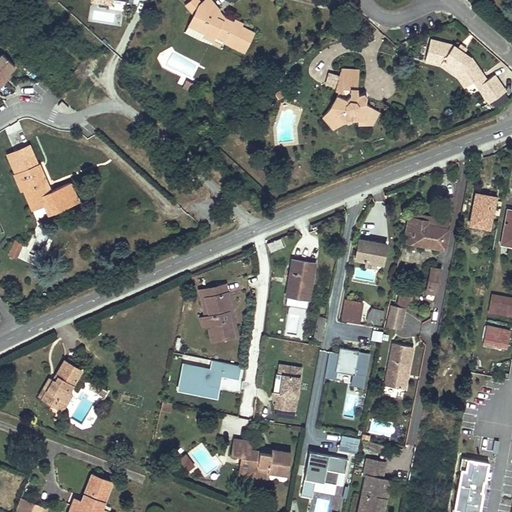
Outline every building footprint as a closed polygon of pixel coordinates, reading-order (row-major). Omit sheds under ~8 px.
[(243,26),(244,24),(234,19),(233,21),(225,18),(224,21),(217,17),(221,10),(211,0),(205,0),(202,3),(198,0),(190,0),(186,4),(194,13),(188,25),(184,32),(201,41),(203,36),(214,41),(213,43),(221,48),(224,42),(244,53),(255,32),(243,26)] [(221,10),(217,17),(224,21),(225,18),(226,16),(221,10)] [(431,40),(426,61),(441,65),(442,62),(459,74),(464,67),(473,80),(482,74),(471,58),(464,53),(458,48),(453,45),(431,40)] [(461,44),(458,48),(464,53),(467,49),(461,44)] [(0,87),(8,78),(6,76),(15,66),(2,54),(1,56),(0,55),(0,87)] [(360,70),(341,68),(335,90),(338,92),(330,107),(323,116),(333,129),(343,122),(357,122),(358,125),(373,125),(379,111),(366,103),(362,100),(359,98),(358,94),(357,87),(360,70)] [(482,74),(473,80),(477,85),(486,79),(482,74)] [(486,79),(477,85),(488,102),(505,90),(494,74),(486,79)] [(194,85),(189,81),(185,86),(191,90),(194,85)] [(473,81),(466,85),(472,94),(479,89),(473,81)] [(363,92),(358,94),(359,98),(362,100),(366,103),(368,97),(363,92)] [(68,106),(62,100),(58,105),(64,110),(68,106)] [(30,146),(15,152),(24,170),(26,169),(30,177),(23,180),(27,190),(36,210),(45,205),(50,215),(79,202),(71,183),(52,191),(40,163),(38,164),(30,146)] [(15,152),(8,155),(16,174),(24,170),(15,152)] [(16,174),(15,174),(19,182),(23,180),(30,177),(26,169),(24,170),(16,174)] [(27,190),(23,191),(32,211),(36,210),(27,190)] [(472,211),(470,224),(489,228),(495,197),(478,194),(475,211),(472,211)] [(511,209),(507,209),(500,244),(508,245),(511,246),(511,209)] [(447,220),(416,214),(415,218),(427,221),(426,225),(446,228),(447,220)] [(408,216),(402,241),(410,242),(415,218),(408,216)] [(415,218),(410,242),(445,249),(448,229),(446,228),(426,225),(427,221),(415,218)] [(358,239),(355,258),(383,263),(386,245),(382,244),(376,243),(376,241),(358,239)] [(22,244),(14,240),(8,254),(16,258),(22,244)] [(292,259),(286,296),(309,299),(315,263),(292,259)] [(431,267),(426,291),(437,293),(442,269),(431,267)] [(55,274),(49,277),(51,283),(58,279),(55,274)] [(208,324),(212,340),(233,335),(228,312),(232,310),(226,284),(207,288),(211,304),(207,305),(211,323),(208,324)] [(202,317),(204,325),(208,324),(211,323),(207,305),(211,304),(207,288),(201,290),(206,316),(202,317)] [(412,292),(400,290),(397,305),(409,307),(412,292)] [(511,298),(491,295),(489,311),(511,315),(511,298)] [(362,302),(346,300),(343,319),(358,322),(362,302)] [(400,329),(405,307),(390,304),(386,326),(400,329)] [(367,322),(380,325),(383,310),(372,308),(368,314),(367,322)] [(233,335),(238,334),(232,310),(228,312),(233,335)] [(318,317),(314,338),(321,340),(325,318),(318,317)] [(509,330),(486,325),(483,343),(506,347),(509,330)] [(373,328),(372,339),(381,340),(382,330),(373,328)] [(409,372),(414,346),(393,342),(385,384),(406,388),(408,376),(406,375),(407,372),(409,372)] [(330,350),(326,374),(334,375),(335,370),(353,373),(351,384),(363,386),(370,351),(340,345),(338,352),(330,350)] [(220,374),(223,362),(212,360),(210,370),(186,365),(183,378),(180,378),(178,389),(202,394),(204,384),(217,387),(220,374)] [(68,393),(81,371),(64,361),(55,376),(58,378),(55,382),(53,381),(49,379),(43,389),(46,391),(41,399),(53,405),(56,400),(65,405),(71,394),(68,393)] [(223,362),(220,374),(235,377),(237,365),(223,362)] [(295,410),(301,367),(279,363),(278,373),(282,374),(280,391),(273,390),(272,395),(276,395),(276,399),(275,407),(295,410)] [(280,391),(282,374),(278,373),(276,372),(273,390),(280,391)] [(107,390),(93,381),(89,388),(103,396),(107,390)] [(216,396),(217,387),(204,384),(202,394),(216,396)] [(56,400),(53,405),(61,411),(65,405),(56,400)] [(162,401),(160,409),(170,411),(172,403),(162,401)] [(339,449),(357,451),(359,436),(341,433),(339,449)] [(253,442),(233,439),(231,456),(248,458),(246,470),(256,472),(255,477),(267,479),(269,471),(288,474),(291,452),(271,449),(270,453),(261,451),(252,450),(252,446),(253,442)] [(383,444),(369,441),(367,449),(382,452),(383,444)] [(344,471),(347,457),(328,453),(327,456),(319,455),(319,451),(309,449),(300,493),(310,495),(314,478),(335,482),(337,470),(344,471)] [(188,459),(185,454),(178,459),(182,464),(188,459)] [(248,458),(231,456),(228,473),(255,477),(256,472),(246,470),(248,458)] [(386,461),(366,457),(363,473),(367,474),(358,511),(383,511),(386,503),(383,502),(383,498),(387,499),(391,479),(383,477),(386,461)] [(479,511),(483,491),(481,491),(483,481),(484,481),(488,462),(467,458),(465,469),(460,469),(453,509),(457,510),(457,511),(479,511)] [(194,466),(188,459),(182,464),(188,471),(194,466)] [(102,509),(112,482),(92,474),(81,501),(81,502),(83,502),(81,508),(71,504),(68,511),(108,511),(109,511),(102,509)] [(83,502),(81,502),(81,501),(74,498),(71,504),(81,508),(83,502)] [(40,511),(42,507),(20,499),(14,511),(40,511)]
